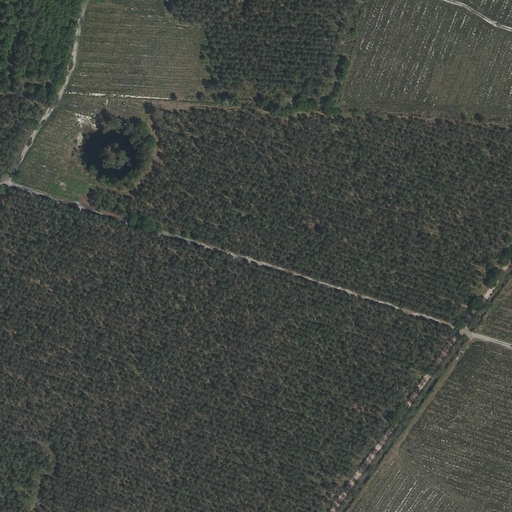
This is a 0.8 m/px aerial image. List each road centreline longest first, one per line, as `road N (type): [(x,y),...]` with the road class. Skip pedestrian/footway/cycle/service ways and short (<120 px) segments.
road 1 (track): [(0,182),(511,347)]
road 2 (track): [(334,511),(511,261)]
road 3 (track): [(88,0),(59,97),(9,185)]
